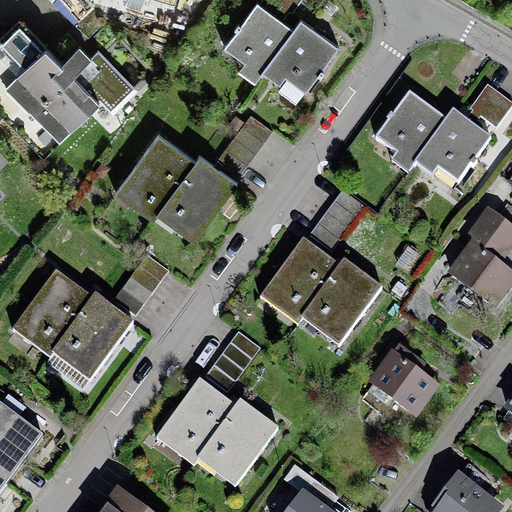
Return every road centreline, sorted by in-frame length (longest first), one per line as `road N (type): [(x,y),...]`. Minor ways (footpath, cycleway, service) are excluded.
road 1 (residential): [(51,511),(420,8)]
road 2 (unclassified): [(392,511),(511,351)]
